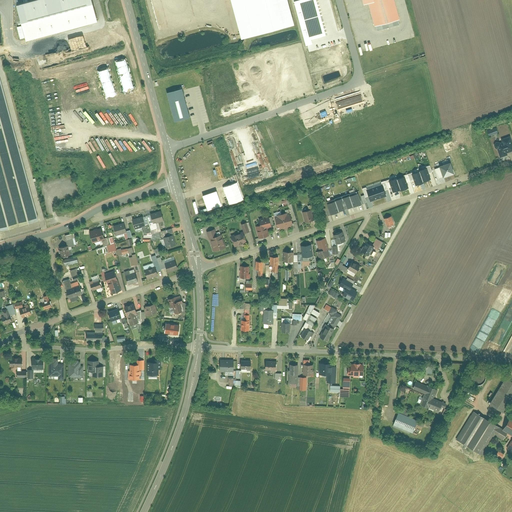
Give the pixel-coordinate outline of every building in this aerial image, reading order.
[(35,0),(16,5),(25,40),(97,21),(91,0),(35,0)] [(286,0),(230,0),(241,40),(294,27),(286,0)] [(301,0),(293,2),(306,46),(312,45),(310,41),(326,36),(315,0),(301,0)] [(362,0),(364,6),(369,5),(375,28),(376,27),(377,31),(399,26),(398,21),(399,21),(393,0),(362,0)] [(0,79),(0,231),(38,221),(0,79)] [(182,88),(167,92),(175,121),(190,117),(183,90),(182,88)] [(489,137),(498,133),(496,127),(487,131),(489,137)] [(497,149),(500,158),(507,155),(507,154),(511,151),(511,142),(510,136),(501,140),(502,142),(500,143),(498,142),(495,143),(494,146),(495,149),(497,149)] [(451,163),(438,168),(434,169),(437,179),(442,177),(442,178),(454,174),(451,163)] [(419,170),(423,181),(430,179),(428,174),(432,173),(429,166),(425,167),(419,170)] [(407,174),(410,182),(414,180),(416,185),(423,182),(423,181),(419,170),(418,168),(410,171),(410,173),(407,174)] [(400,189),(400,191),(408,188),(406,183),(410,182),(407,174),(403,176),(402,174),(395,176),(400,189)] [(388,180),(385,181),(387,188),(391,187),(393,192),(400,189),(395,176),(395,175),(387,178),(388,180)] [(373,184),(378,198),(385,195),(384,191),(387,190),(387,188),(385,181),(380,183),(380,182),(373,184)] [(237,182),(223,187),(228,205),(243,200),(237,182)] [(370,201),(378,198),(373,184),(366,187),(366,188),(362,189),(364,195),(365,198),(368,196),(370,201)] [(216,191),(202,195),(207,210),(221,206),(216,191)] [(353,207),(361,204),(357,191),(348,194),(352,206),(353,207)] [(348,194),(340,197),(344,209),(352,206),(348,194)] [(338,211),(344,209),(340,197),(334,199),(338,211)] [(331,214),(338,211),(334,199),(327,202),(331,214)] [(311,210),(303,212),(305,222),(313,220),(311,210)] [(289,216),(286,217),(285,213),(276,216),(278,220),(275,220),(279,230),(292,226),(289,216)] [(151,216),(153,224),(158,223),(163,221),(161,214),(151,216)] [(391,216),(384,218),(387,226),(394,224),(391,216)] [(131,221),(134,230),(142,227),(144,232),(150,230),(149,225),(147,218),(143,219),(143,218),(131,221)] [(256,226),(260,238),(268,236),(265,228),(272,226),(269,218),(261,221),(262,224),(256,226)] [(158,223),(153,224),(149,225),(150,230),(152,235),(159,233),(161,232),(158,223)] [(249,232),(246,223),(241,225),(244,234),(249,232)] [(124,224),(113,227),(115,237),(124,235),(125,240),(131,239),(132,239),(130,232),(126,233),(124,224)] [(108,238),(105,239),(102,230),(89,234),(92,244),(101,241),(103,247),(110,245),(108,238)] [(211,244),(213,252),(224,249),(220,236),(216,237),(214,230),(207,233),(210,244),(211,244)] [(168,237),(167,231),(161,232),(159,233),(161,239),(163,239),(166,249),(176,247),(173,236),(171,237),(168,237)] [(231,237),(234,246),(246,242),(243,232),(231,237)] [(342,232),(334,235),(338,246),(346,243),(342,232)] [(67,247),(60,248),(62,258),(73,256),(71,248),(76,247),(73,234),(65,236),(67,247)] [(329,256),(326,249),(328,248),(325,238),(317,241),(320,250),(318,251),(321,259),(329,256)] [(383,242),(376,239),(372,246),(379,249),(383,242)] [(366,242),(361,251),(368,255),(373,247),(366,242)] [(300,246),(302,258),(313,257),(311,245),(300,246)] [(284,253),(283,262),(293,262),(293,253),(284,253)] [(132,258),(129,259),(131,267),(138,265),(136,255),(132,256),(132,258)] [(156,268),(157,271),(160,270),(159,266),(157,260),(156,257),(151,258),(153,264),(148,265),(150,269),(156,268)] [(270,266),(273,266),(273,273),(278,273),(278,266),(278,257),(270,257),(270,266)] [(160,259),(157,260),(159,266),(164,264),(168,274),(178,271),(173,258),(163,261),(164,262),(162,263),(160,259)] [(294,263),(295,276),(302,275),(301,262),(294,263)] [(356,271),(358,267),(350,262),(347,267),(340,263),(337,269),(352,277),(356,271)] [(246,280),(251,280),(251,273),(248,273),(248,267),(241,267),(241,278),(246,278),(246,280)] [(144,271),(147,280),(158,276),(157,271),(156,268),(150,269),(144,271)] [(70,271),(74,281),(79,279),(76,269),(70,271)] [(123,273),(127,285),(137,282),(135,273),(130,275),(129,272),(123,273)] [(104,276),(111,294),(120,291),(113,273),(104,276)] [(99,281),(98,281),(96,276),(92,278),(94,283),(89,285),(92,291),(102,287),(99,281)] [(343,279),(340,285),(346,289),(342,296),(352,301),(357,292),(350,289),(353,284),(343,279)] [(70,280),(63,282),(66,290),(72,288),(70,280)] [(66,290),(69,299),(82,294),(79,286),(72,288),(66,290)] [(331,289),(328,294),(336,298),(339,294),(331,289)] [(44,299),(40,301),(43,311),(51,308),(48,297),(43,298),(44,299)] [(181,312),(179,305),(182,304),(180,299),(174,301),(173,298),(167,300),(169,308),(172,307),(175,314),(181,312)] [(153,304),(144,306),(147,316),(155,314),(153,304)] [(137,324),(135,315),(137,314),(134,305),(124,308),(126,317),(127,317),(130,326),(137,324)] [(264,311),(263,324),(273,325),(274,312),(276,312),(277,305),(260,305),(260,311),(264,311)] [(28,307),(18,310),(21,320),(31,316),(28,307)] [(107,313),(111,322),(122,318),(119,309),(107,313)] [(330,318),(332,319),(330,324),(337,327),(342,317),(337,315),(339,313),(331,309),(329,313),(331,315),(330,318)] [(3,326),(4,325),(12,323),(8,310),(1,312),(3,318),(1,318),(3,326)] [(310,316),(305,323),(312,327),(316,319),(310,316)] [(281,319),(281,333),(290,334),(291,320),(281,319)] [(241,321),(240,331),(249,331),(249,321),(241,321)] [(179,325),(166,323),(165,333),(178,334),(179,325)] [(86,342),(102,342),(102,332),(104,332),(104,326),(96,326),(96,334),(86,334),(86,342)] [(325,326),(319,338),(327,342),(333,331),(325,326)] [(305,329),(300,338),(307,341),(312,332),(305,329)] [(22,359),(9,359),(8,367),(17,368),(17,378),(26,378),(26,372),(21,372),(22,359)] [(63,360),(48,360),(48,377),(58,377),(58,381),(64,381),(64,363),(63,360)] [(233,376),(233,372),(235,372),(235,361),(219,360),(219,372),(225,372),(225,376),(233,376)] [(43,361),(32,362),(32,370),(28,370),(28,380),(33,380),(33,371),(44,371),(43,361)] [(97,361),(87,361),(87,372),(92,372),(92,378),(103,377),(103,367),(97,367),(97,361)] [(303,364),(303,374),(313,375),(313,371),(312,371),(312,365),(309,365),(309,361),(304,361),(303,364)] [(252,362),(240,362),(240,371),(252,371),(252,362)] [(265,362),(265,371),(277,371),(277,362),(265,362)] [(79,363),(68,363),(68,379),(83,379),(83,368),(79,368),(79,363)] [(157,363),(147,363),(147,376),(157,376),(157,363)] [(331,364),(320,364),(320,374),(331,374),(331,364)] [(363,365),(351,365),(350,374),(362,374),(363,365)] [(289,366),(288,384),(298,384),(298,366),(289,366)] [(490,404),(505,413),(511,401),(511,382),(506,379),(490,404)] [(412,390),(424,394),(420,406),(438,413),(442,404),(433,401),(437,392),(415,383),(412,390)] [(444,410),(439,419),(444,421),(448,412),(444,410)] [(398,413),(393,425),(411,433),(416,421),(398,413)] [(507,435),(499,430),(499,429),(474,414),(458,442),(483,457),(494,437),(502,442),(507,435)] [(511,453),(511,422),(508,420),(502,431),(511,436),(511,438),(506,450),(511,453)]
